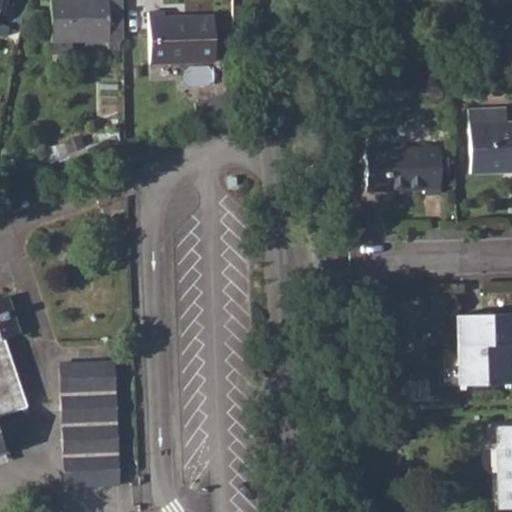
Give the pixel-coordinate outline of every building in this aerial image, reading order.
[(107,40),(106,0),(49,0),(51,42),(107,40)] [(164,10),(147,11),(148,63),(213,61),(212,14),(164,15),(164,10)] [(122,39),(110,39),(110,47),(119,48),(122,39)] [(504,108),(466,110),(467,173),(511,171),(511,122),(505,123),(504,108)] [(437,148),(384,149),(384,191),(421,190),(422,194),(438,194),(437,148)] [(0,452),(3,452),(0,442),(0,414),(24,407),(7,350),(3,338),(18,333),(7,297),(0,298),(0,452)] [(511,313),(455,314),(458,384),(509,384),(508,344),(511,344),(511,313)] [(63,359),(62,483),(119,484),(120,359),(63,359)] [(511,424),(498,425),(501,508),(511,507),(511,424)]
